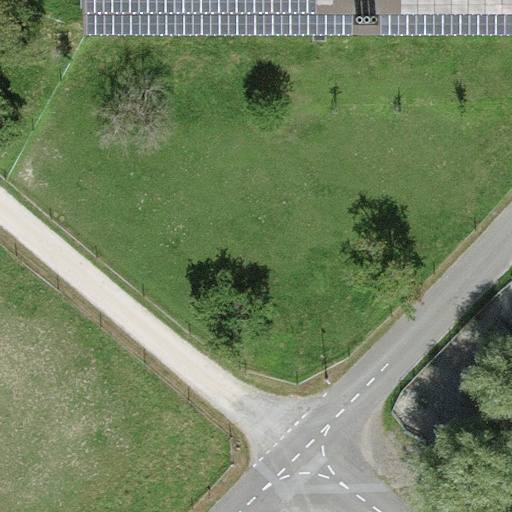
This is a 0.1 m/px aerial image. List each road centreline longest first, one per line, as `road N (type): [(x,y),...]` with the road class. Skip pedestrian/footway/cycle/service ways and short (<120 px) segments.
road 1 (track): [(0,209),(303,454)]
road 2 (unclassified): [(303,454),(511,239)]
